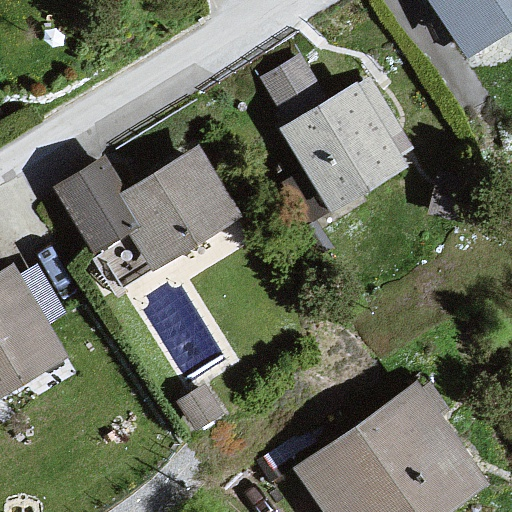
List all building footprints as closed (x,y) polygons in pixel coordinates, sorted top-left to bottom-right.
[(511,0),(439,0),(482,55),(511,36),(511,0)] [(300,58),(258,79),(338,214),(415,168),(368,82),(330,107),(300,58)] [(201,147),(129,193),(108,162),(57,191),(98,255),(135,235),(166,270),(249,216),(201,147)] [(20,270),(0,279),(0,401),(77,357),(20,270)] [(426,379),(298,469),(332,511),(461,511),(501,486),(426,379)]
